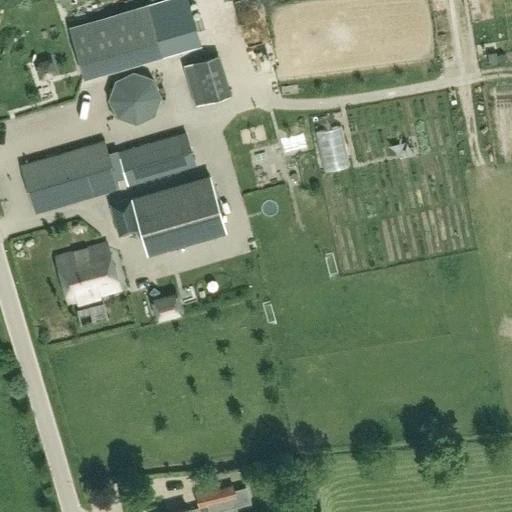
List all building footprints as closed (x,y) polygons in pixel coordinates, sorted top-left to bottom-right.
[(153,0),(147,0),(73,22),(88,72),(168,48),(153,0)] [(231,94),(219,54),(191,62),(203,102),(231,94)] [(187,169),(178,136),(119,152),(128,185),(187,169)] [(119,188),(106,142),(29,163),(42,209),(119,188)] [(210,175),(132,198),(141,229),(143,236),(221,213),(210,175)] [(132,198),(110,204),(119,235),(141,229),(132,198)] [(119,291),(107,245),(54,259),(66,305),(75,302),(76,307),(99,301),(98,296),(119,291)] [(176,293),(151,299),(156,317),(181,311),(176,293)] [(198,509),(222,504),(237,500),(233,486),(195,494),(198,509)]
